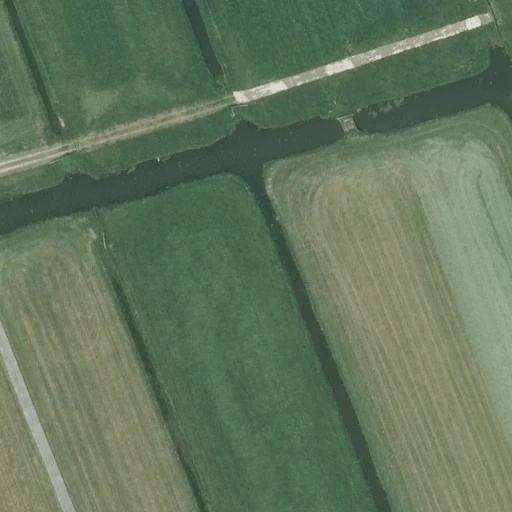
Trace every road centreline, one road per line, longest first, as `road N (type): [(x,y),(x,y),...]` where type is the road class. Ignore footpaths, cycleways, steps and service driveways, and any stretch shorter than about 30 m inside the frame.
road 1 (track): [(511,21),(503,12),(237,100),(42,129),(0,148)]
road 2 (track): [(0,337),(67,511)]
